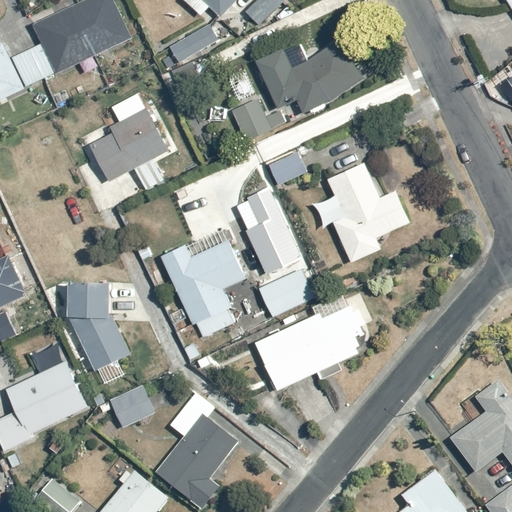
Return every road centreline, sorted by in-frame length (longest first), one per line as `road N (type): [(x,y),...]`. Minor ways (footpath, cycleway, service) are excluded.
road 1 (residential): [(511,256),(296,511)]
road 2 (residential): [(393,0),(511,236)]
